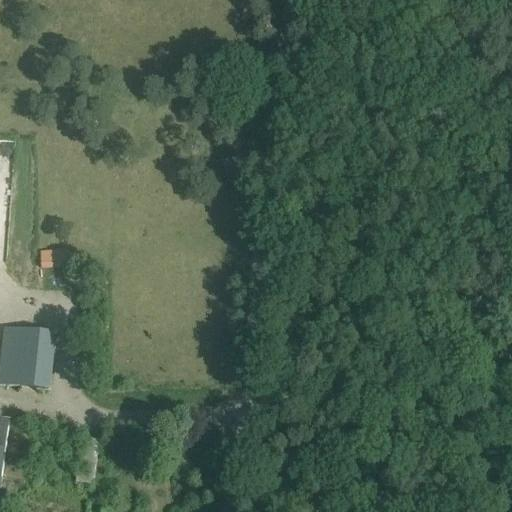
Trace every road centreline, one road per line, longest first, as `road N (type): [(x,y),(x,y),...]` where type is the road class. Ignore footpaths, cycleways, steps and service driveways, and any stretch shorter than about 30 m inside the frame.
road 1 (track): [(262,257),(292,0)]
road 2 (track): [(228,511),(262,257)]
